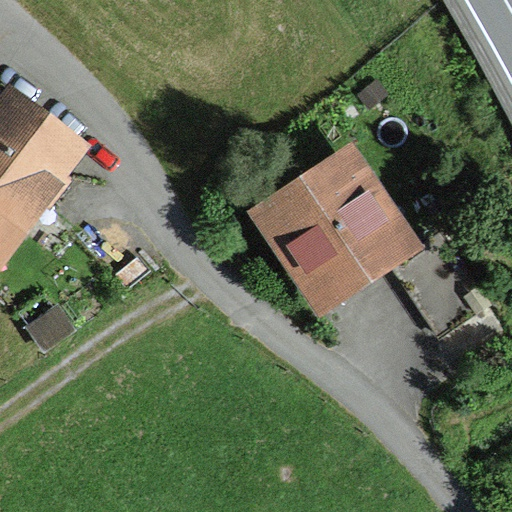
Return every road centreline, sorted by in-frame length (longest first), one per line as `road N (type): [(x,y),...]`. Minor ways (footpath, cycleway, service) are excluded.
road 1 (unclassified): [(0,25),(138,172),(172,241),(228,298),(397,437),(456,511)]
road 2 (track): [(0,422),(93,348),(213,283)]
